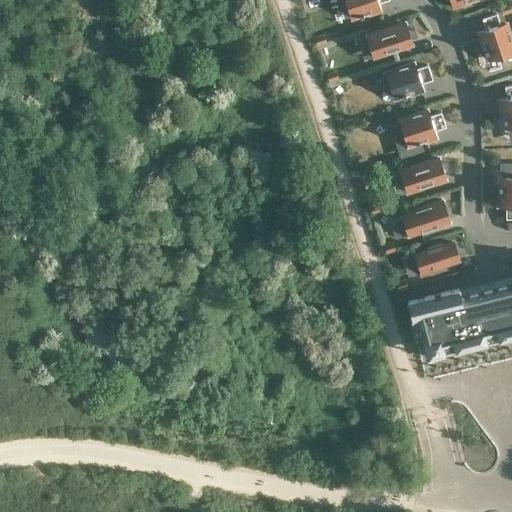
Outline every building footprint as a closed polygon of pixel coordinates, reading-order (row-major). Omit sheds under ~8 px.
[(376,2),(382,0),(339,0),(342,7),(347,5),(351,16),(358,14),(358,16),(362,14),(362,13),(368,11),(368,13),(379,9),(376,2)] [(502,13),(511,10),(508,2),(499,5),(502,13)] [(499,24),(495,12),(480,17),(484,29),(477,31),(481,42),(483,41),(485,47),(483,48),(484,52),(486,51),(488,58),(499,55),(501,59),(511,55),(511,44),(505,22),(499,24)] [(366,34),(372,54),(411,42),(404,22),(366,34)] [(325,41),(323,33),(313,36),(316,44),(325,41)] [(410,91),(411,93),(421,89),(419,82),(431,78),(426,64),(414,67),(413,62),(380,72),(385,87),(390,86),(393,97),(401,94),(401,96),(405,95),(404,93),(410,91)] [(335,70),(325,73),(328,81),(337,78),(335,70)] [(511,83),(503,85),(506,98),(498,99),(500,110),(502,110),(503,116),(502,116),(502,120),(504,120),(506,127),(511,125),(511,83)] [(426,109),(394,120),(398,134),(403,133),(407,144),(414,141),(415,143),(418,142),(418,140),(424,138),(424,140),(435,136),(433,129),(444,125),(440,111),(428,115),(426,109)] [(353,126),(351,118),(342,121),(344,129),(353,126)] [(437,156),(399,169),(406,189),(444,177),(437,156)] [(511,170),(510,171),(510,176),(499,176),(499,183),(497,183),(497,187),(499,187),(499,194),(497,194),(497,205),(504,205),(504,217),(511,217),(511,170)] [(403,221),(401,222),(404,234),(448,220),(441,198),(413,208),(414,211),(401,216),(403,221)] [(369,204),(372,212),(381,209),(379,201),(369,204)] [(385,252),(394,249),(392,241),(383,244),(385,252)] [(452,241),(441,245),(440,242),(425,247),(426,249),(411,254),(417,272),(458,258),(452,241)] [(511,273),(511,274),(511,276),(511,281),(459,295),(457,287),(406,300),(410,316),(409,316),(409,318),(417,316),(427,356),(454,349),(455,349),(511,334),(511,273)] [(404,278),(395,281),(397,289),(407,286),(404,278)]
